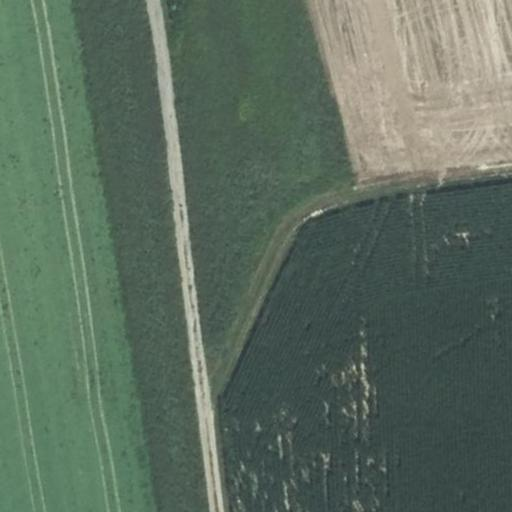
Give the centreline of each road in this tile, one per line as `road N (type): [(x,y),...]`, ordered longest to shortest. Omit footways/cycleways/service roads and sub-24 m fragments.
road 1 (track): [(166,0),(236,511)]
road 2 (track): [(511,166),(355,185),(274,214),(225,406)]
